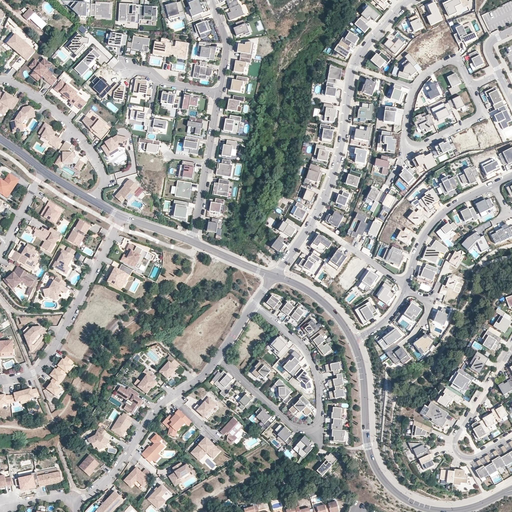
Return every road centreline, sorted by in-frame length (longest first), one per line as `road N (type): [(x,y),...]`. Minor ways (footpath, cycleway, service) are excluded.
road 1 (residential): [(408,0),(352,65),(327,190),(275,275)]
road 2 (residential): [(508,491),(471,507),(435,510),(391,489),(367,444),(352,340)]
road 3 (residential): [(218,355),(295,425),(319,419),(319,377),(309,355),(253,304)]
road 4 (track): [(228,245),(272,75),(320,20),(327,0)]
road 5 (residential): [(122,217),(40,368),(0,381)]
road 6 (residential): [(218,355),(203,375),(158,404),(117,471),(74,498)]
road 7 (residential): [(511,348),(454,444),(468,457),(511,434)]
road 8 (residential): [(0,78),(36,94),(89,147),(103,180),(94,201)]
road 9 (residential): [(415,88),(405,137),(414,146),(478,117),(472,87)]
road 10 (residential): [(407,286),(430,226),(494,183)]
